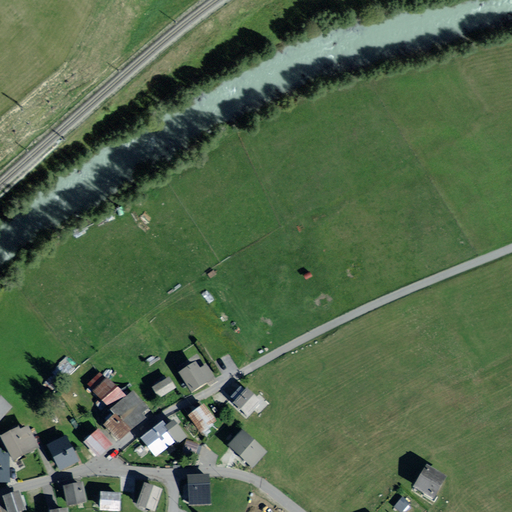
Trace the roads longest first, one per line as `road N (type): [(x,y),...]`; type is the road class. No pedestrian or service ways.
road 1 (track): [(240,373),(353,314),(511,247)]
road 2 (residential): [(95,466),(174,407),(240,373)]
road 3 (residential): [(172,473),(240,475),(296,511)]
